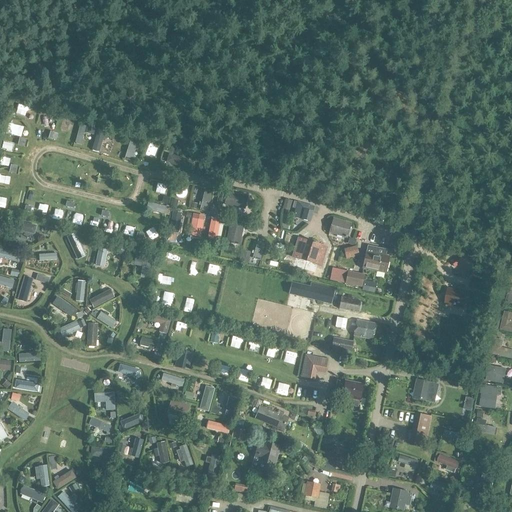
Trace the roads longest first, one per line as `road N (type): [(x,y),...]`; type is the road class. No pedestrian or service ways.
road 1 (unclassified): [(353,511),(414,233)]
road 2 (track): [(489,0),(414,233)]
